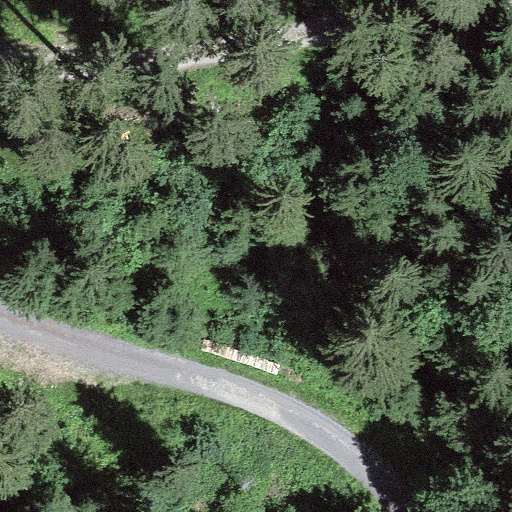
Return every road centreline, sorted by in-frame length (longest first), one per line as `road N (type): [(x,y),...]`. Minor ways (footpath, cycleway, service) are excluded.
road 1 (track): [(0,59),(46,64),(511,0)]
road 2 (track): [(393,511),(314,429),(259,399),(72,349),(0,316)]
